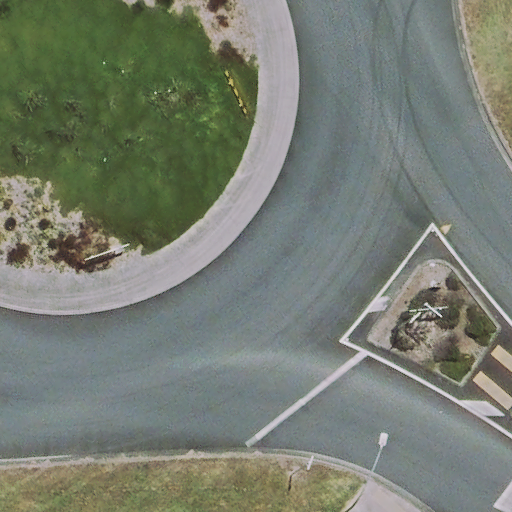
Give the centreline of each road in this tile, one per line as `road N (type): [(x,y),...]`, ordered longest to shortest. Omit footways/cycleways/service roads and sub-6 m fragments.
road 1 (tertiary): [(347,261),(296,320),(203,381),(95,408),(0,399)]
road 2 (tertiary): [(394,0),(401,127),(347,261)]
road 3 (tertiary): [(347,261),(511,411)]
